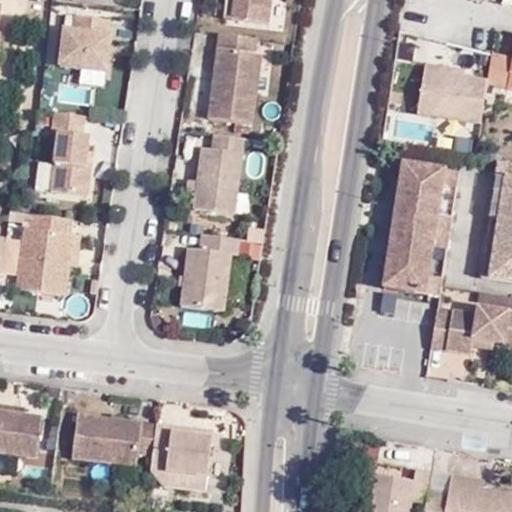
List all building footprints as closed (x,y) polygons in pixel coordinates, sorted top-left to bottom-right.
[(232,25),(269,29),(273,0),(226,0),(226,1),(236,2),(232,25)] [(232,25),(236,2),(226,1),(224,24),(232,25)] [(73,20),(63,19),(61,34),(70,36),(73,20)] [(103,24),(76,20),(73,20),(70,36),(61,34),(56,70),(102,76),(105,56),(101,56),(102,48),(106,48),(107,41),(101,40),(103,24)] [(263,59),(256,58),(256,45),(222,39),(210,122),(254,128),(263,59)] [(511,63),(511,66),(487,61),(484,82),(483,86),(511,92),(511,63)] [(423,66),(414,114),(477,124),(483,86),(484,82),(460,78),(461,72),(423,66)] [(87,144),(82,143),(83,122),(53,119),(50,139),(57,141),(52,176),(50,199),(85,203),(92,161),(85,160),(87,144)] [(196,212),(235,217),(247,144),(217,140),(216,154),(205,152),(196,212)] [(441,189),(443,171),(399,164),(380,287),(424,294),(441,189)] [(511,165),(501,164),(482,277),(511,282),(511,165)] [(37,197),(50,199),(52,176),(39,173),(37,197)] [(72,240),(69,240),(70,225),(31,219),(30,234),(24,234),(23,247),(19,282),(18,292),(64,299),(67,271),(72,240)] [(76,271),(80,242),(72,240),(67,271),(76,271)] [(229,261),(234,262),(236,246),(202,241),(199,256),(187,254),(179,311),(221,316),(229,261)] [(19,282),(23,247),(6,244),(0,279),(19,282)] [(469,280),(457,277),(454,294),(465,296),(469,280)] [(511,282),(482,277),(479,299),(511,304),(511,282)] [(464,303),(465,296),(454,294),(452,301),(464,303)] [(452,321),(437,318),(431,354),(471,360),(472,353),(473,345),(491,348),(511,351),(511,321),(478,316),(477,322),(453,317),(452,321)] [(472,353),(490,357),(491,348),(473,345),(472,353)] [(26,420),(26,414),(0,411),(0,458),(36,463),(42,423),(26,420)] [(139,459),(153,461),(156,431),(77,421),(72,462),(137,471),(139,459)] [(206,482),(212,437),(156,431),(153,461),(151,473),(165,475),(206,482)] [(400,477),(371,472),(370,484),(397,488),(400,477)] [(164,486),(206,493),(206,482),(165,475),(164,486)] [(409,511),(414,511),(424,511),(427,501),(430,481),(413,479),(411,491),(397,488),(370,484),(364,483),(358,511),(409,511)] [(451,484),(448,504),(427,501),(424,511),(511,511),(511,502),(481,497),(482,490),(451,484)]
